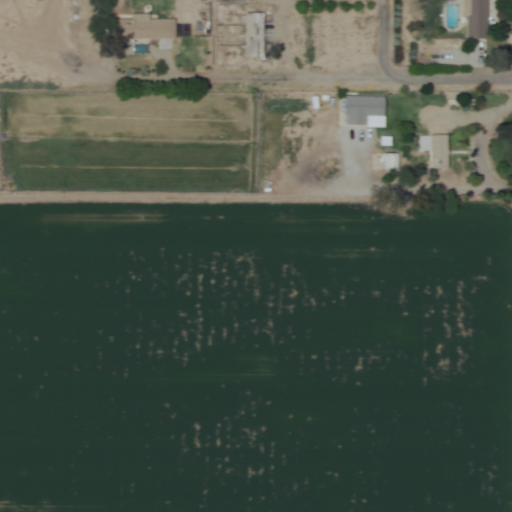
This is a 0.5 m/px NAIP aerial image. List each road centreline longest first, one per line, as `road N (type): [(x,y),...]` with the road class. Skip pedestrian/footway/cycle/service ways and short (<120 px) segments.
road 1 (residential): [(0,198),(511,194)]
road 2 (residential): [(511,80),(116,80)]
